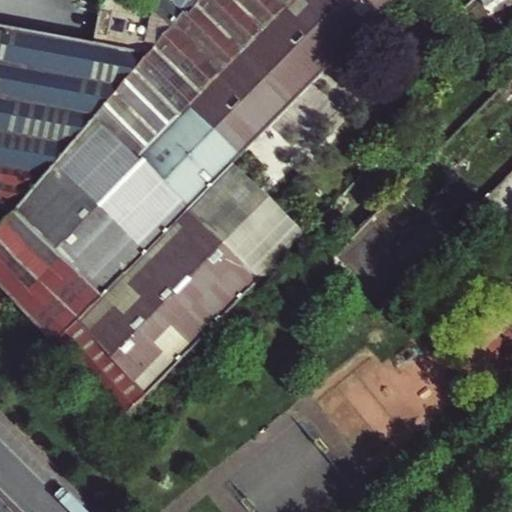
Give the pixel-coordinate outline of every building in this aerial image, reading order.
[(0,0),(0,210),(10,219),(147,59),(94,48),(0,31),(0,0)] [(147,59),(10,219),(0,230),(0,289),(122,423),(254,287),(137,164),(286,10),(274,0),(195,0),(179,18),(147,59)] [(107,0),(102,0),(94,48),(147,59),(179,18),(148,8),(107,0)] [(295,0),(286,10),(137,164),(254,287),(319,221),(244,154),(396,0),(295,0)] [(154,0),(148,8),(179,18),(195,0),(154,0)] [(274,0),(286,10),(295,0),(274,0)]
